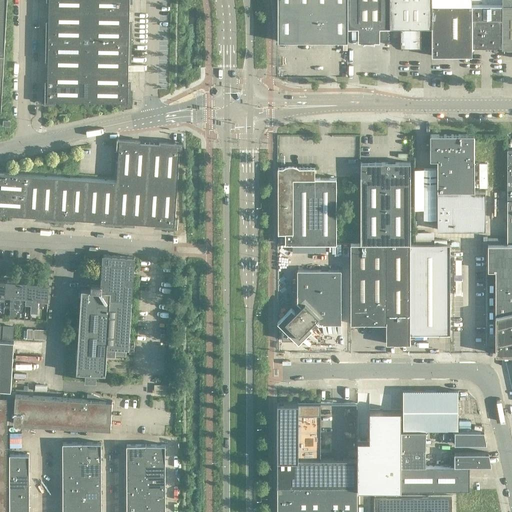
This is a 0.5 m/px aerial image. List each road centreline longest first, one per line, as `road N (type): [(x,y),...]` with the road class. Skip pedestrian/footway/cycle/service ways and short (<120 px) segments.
road 1 (primary): [(250,511),(250,107)]
road 2 (primary): [(226,108),(225,511)]
road 3 (unclassified): [(511,493),(486,376),(270,370)]
road 4 (unknown): [(65,243),(66,375),(75,382),(153,384),(148,425),(122,431)]
road 5 (unclassified): [(511,104),(250,107)]
road 6 (unclassified): [(0,240),(161,248)]
road 7 (unknown): [(45,511),(49,435),(122,431)]
road 8 (unclassified): [(26,0),(22,145)]
road 9 (unknown): [(153,384),(161,248)]
road 10 (unclassified): [(22,145),(151,116)]
